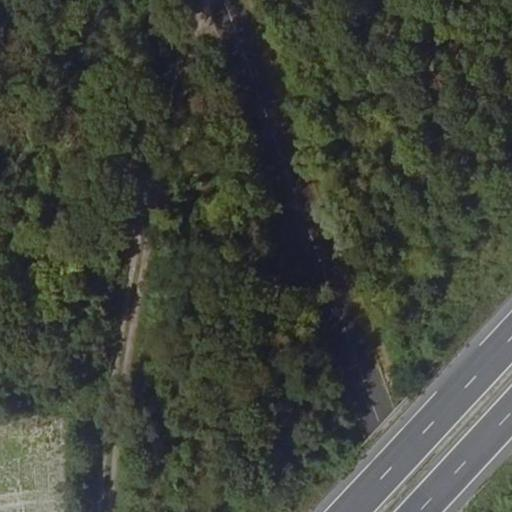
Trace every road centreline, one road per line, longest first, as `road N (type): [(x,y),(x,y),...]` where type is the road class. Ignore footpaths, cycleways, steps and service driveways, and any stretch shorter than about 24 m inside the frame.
road 1 (tertiary): [(234,0),(417,511)]
road 2 (track): [(200,0),(123,224),(107,392),(110,511)]
road 3 (trunk): [(511,338),(351,511)]
road 4 (trunk): [(426,511),(511,418)]
